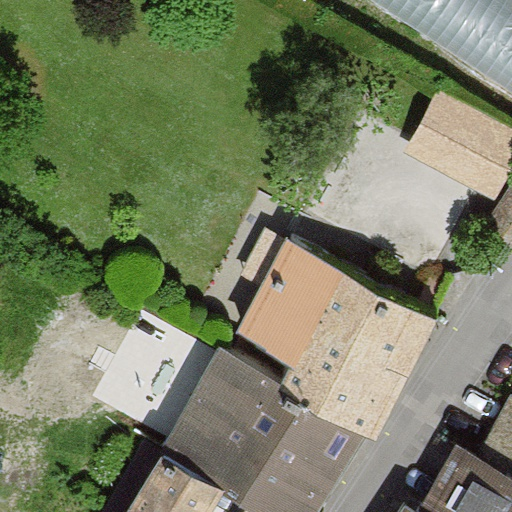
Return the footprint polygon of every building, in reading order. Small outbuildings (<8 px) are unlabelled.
[(511,0),(394,0),(511,71),(511,0)] [(511,160),(511,127),(439,89),(409,146),(496,191),(511,160)] [(511,187),(489,221),(511,237),(511,187)] [(222,339),(121,511),(220,511),(231,494),(218,487),(220,481),(251,498),(244,511),(311,511),(366,423),(375,426),(438,309),(290,231),(239,324),(297,355),(284,377),(222,339)] [(454,441),(422,500),(407,492),(395,511),(511,511),(511,395),(480,454),(454,441)]
